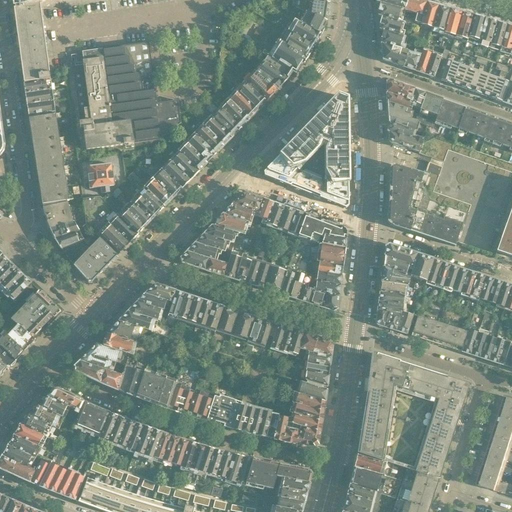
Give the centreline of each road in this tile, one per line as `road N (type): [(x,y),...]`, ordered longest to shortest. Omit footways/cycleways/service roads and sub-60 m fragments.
road 1 (residential): [(39,371),(187,429),(333,466)]
road 2 (residential): [(11,239),(24,218),(0,9)]
road 3 (residential): [(354,333),(142,264)]
road 4 (residential): [(511,117),(345,58)]
road 5 (residential): [(345,58),(368,115),(367,227)]
road 6 (residential): [(367,227),(511,275)]
road 7 (residential): [(228,176),(367,227)]
road 8 (residential): [(485,376),(354,333)]
road 9 (residential): [(354,333),(333,466)]
road 10 (residential): [(448,494),(485,376)]
road 11 (tertiary): [(142,264),(228,176)]
